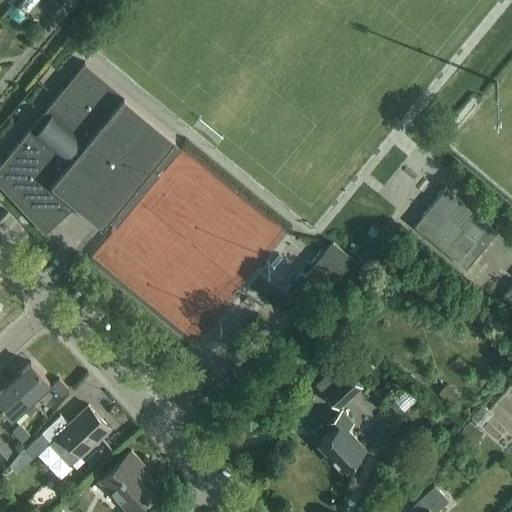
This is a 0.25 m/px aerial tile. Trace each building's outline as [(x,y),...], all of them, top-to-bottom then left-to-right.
[(0,185),(45,233),(77,203),(103,225),(108,218),(117,225),(161,172),(159,170),(161,167),(163,169),(180,149),(171,141),(175,137),(84,62),(0,164),(0,185)] [(445,188),(414,226),(465,269),(497,231),(445,188)] [(368,232),(373,236),(377,231),(372,227),(368,232)] [(321,296),(349,263),(330,247),(321,257),(318,254),(309,266),(312,269),(303,280),(299,276),(282,296),(295,307),(311,287),(321,296)] [(511,285),(503,297),(511,304),(511,302),(511,285)] [(328,316),(319,328),(331,338),(341,326),(328,316)] [(173,354),(166,362),(182,377),(189,370),(173,354)] [(363,386),(383,365),(374,356),(353,377),(363,386)] [(29,400),(30,400),(48,383),(30,363),(11,380),(29,400)] [(357,391),(335,366),(312,387),(334,411),(357,391)] [(426,369),(413,380),(422,389),(434,378),(426,369)] [(69,390),(59,378),(51,386),(61,397),(69,390)] [(30,400),(29,400),(11,380),(0,390),(0,405),(11,418),(21,408),(28,415),(36,408),(30,400)] [(458,395),(445,385),(438,393),(451,404),(458,395)] [(215,405),(209,398),(206,401),(212,408),(215,405)] [(360,400),(343,417),(370,442),(386,425),(360,400)] [(80,456),(109,429),(87,406),(67,424),(60,416),(41,433),(42,434),(33,443),(40,450),(49,442),(60,453),(69,445),(80,456)] [(480,408),(471,420),(480,427),(490,416),(480,408)] [(337,430),(317,449),(344,477),(357,465),(354,461),(362,453),(344,434),(350,428),(338,416),(330,423),(337,430)] [(483,433),(469,421),(458,434),(472,447),(483,433)] [(30,434),(20,423),(11,431),(21,442),(30,434)] [(12,450),(0,437),(0,460),(0,461),(12,450)] [(105,440),(95,450),(102,458),(112,448),(105,440)] [(29,463),(38,454),(31,448),(22,456),(29,463)] [(141,464),(130,452),(99,480),(128,511),(130,511),(156,488),(137,468),(141,464)] [(393,459),(387,464),(399,476),(405,471),(393,459)] [(432,511),(445,500),(432,485),(408,507),(411,511),(432,511)] [(20,511),(22,510),(12,500),(3,509),(5,511),(20,511)]
